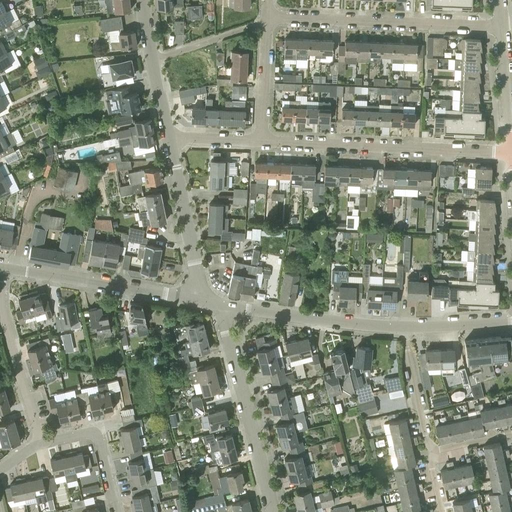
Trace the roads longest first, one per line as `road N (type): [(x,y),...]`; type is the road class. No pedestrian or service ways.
road 1 (residential): [(261,143),(511,150)]
road 2 (residential): [(502,26),(266,23)]
road 3 (residential): [(274,511),(219,306)]
road 4 (residential): [(202,303),(1,268)]
road 5 (residential): [(407,327),(219,306)]
road 6 (residential): [(202,303),(168,139)]
road 7 (residential): [(39,443),(0,303)]
road 8 (residential): [(39,443),(94,432),(113,511)]
road 9 (residential): [(407,327),(426,442),(434,450)]
road 10 (residential): [(266,23),(152,61)]
road 11 (residential): [(261,143),(266,23)]
